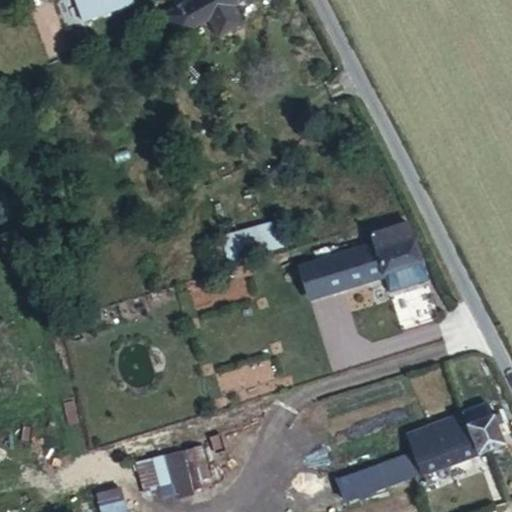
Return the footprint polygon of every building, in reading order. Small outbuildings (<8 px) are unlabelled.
[(133,0),(74,0),(82,23),(135,4),(133,0)] [(242,6),(251,0),(250,0),(208,0),(186,14),(195,32),(211,23),(224,16),(227,24),(236,20),(247,16),(242,6)] [(195,32),(186,14),(170,23),(178,42),(195,32)] [(244,33),(236,20),(227,24),(224,16),(211,23),(222,46),(244,33)] [(252,28),(247,16),(236,20),(244,33),(252,28)] [(286,219),(231,232),(235,254),(291,244),(286,219)] [(393,290),(432,281),(419,226),(415,223),(379,231),(382,244),(324,257),(330,286),(389,273),(393,290)] [(330,286),(324,257),(307,260),(314,290),(330,286)] [(489,409),(434,421),(440,439),(336,470),(342,499),(424,480),(500,457),(489,409)] [(202,446),(134,461),(141,491),(171,485),(174,495),(211,487),(202,446)] [(126,511),(121,486),(102,490),(107,511),(126,511)]
